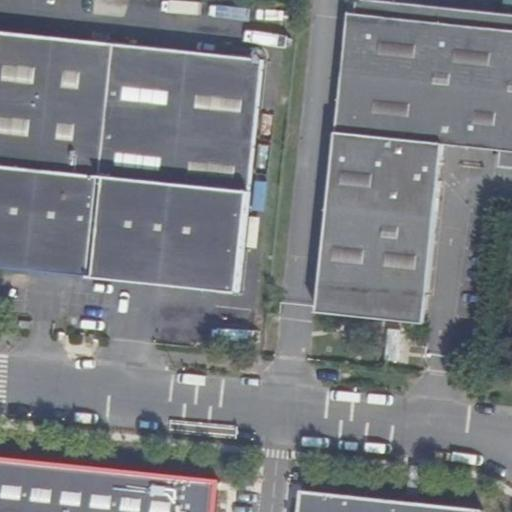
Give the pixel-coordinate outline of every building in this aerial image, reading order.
[(511,13),(384,0),(360,0),(359,13),(511,28),(511,13)] [(353,13),(323,307),(431,318),(445,173),(438,172),(440,157),(447,158),(449,140),(505,146),(511,146),(511,28),(359,13),(353,13)] [(3,32),(0,59),(0,263),(235,287),(259,57),(3,32)] [(511,146),(505,146),(503,164),(511,164),(511,146)] [(438,172),(445,173),(447,158),(440,157),(438,172)] [(265,211),(267,181),(254,180),(250,245),(258,245),(260,210),(265,211)] [(0,511),(212,511),(215,485),(0,467),(0,511)] [(477,511),(477,508),(301,491),(299,511),(477,511)]
